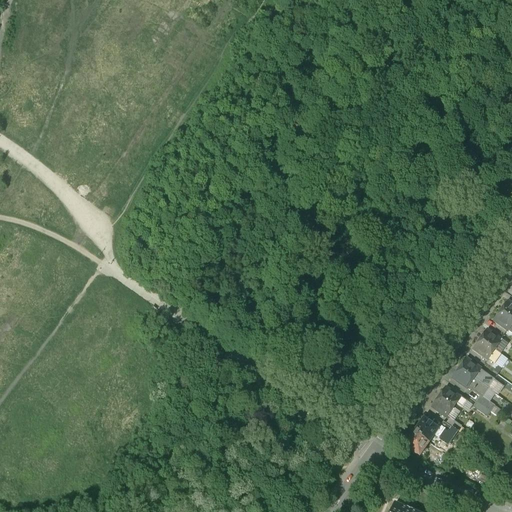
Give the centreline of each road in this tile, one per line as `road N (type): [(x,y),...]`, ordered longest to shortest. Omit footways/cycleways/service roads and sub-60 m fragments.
road 1 (unclassified): [(370,451),(115,268)]
road 2 (residential): [(370,451),(511,259)]
road 3 (residential): [(506,511),(370,451)]
road 4 (track): [(115,268),(29,224),(0,219)]
